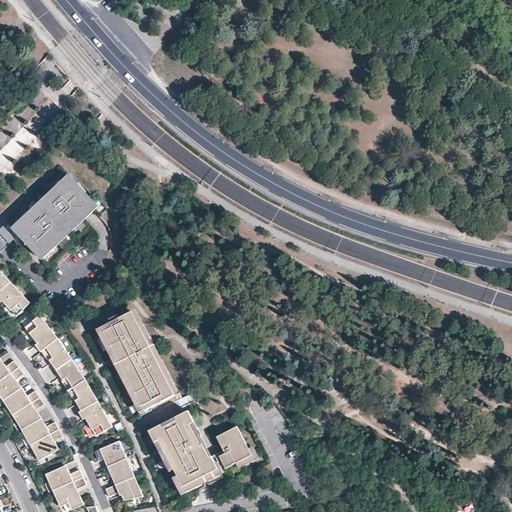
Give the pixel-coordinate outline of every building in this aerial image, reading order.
[(71,230),(97,206),(68,174),(42,198),(44,201),(39,205),(37,203),(11,226),(40,258),(66,234),(63,231),(68,227),(71,230)] [(14,238),(3,226),(0,229),(0,233),(9,243),(14,238)] [(0,291),(12,280),(0,267),(0,291)] [(31,301),(12,280),(0,291),(0,295),(12,308),(17,315),(31,301)] [(175,394),(132,310),(97,328),(140,411),(175,394)] [(59,338),(41,314),(26,326),(43,349),(41,350),(42,351),(59,338)] [(59,338),(42,351),(49,360),(49,359),(57,370),(73,359),(59,338)] [(0,356),(0,381),(20,367),(14,359),(5,367),(0,360),(0,358),(1,358),(0,356)] [(73,359),(57,370),(63,378),(61,379),(69,391),(87,379),(73,359)] [(0,394),(4,400),(21,389),(21,388),(15,380),(24,373),(20,367),(0,381),(0,394)] [(87,379),(69,391),(74,400),(76,400),(82,411),(99,401),(87,379)] [(14,415),(41,397),(35,390),(26,396),(21,389),(4,400),(14,415)] [(23,430),(41,419),(36,410),(45,404),(41,397),(14,415),(23,430)] [(99,401),(82,411),(86,417),(96,435),(113,425),(99,401)] [(210,456),(203,442),(201,444),(197,437),(202,435),(189,409),(149,430),(183,496),(223,476),(212,455),(210,456)] [(32,445),(60,429),(55,421),(46,427),(41,419),(23,430),(32,445)] [(251,454),(237,425),(216,436),(224,452),(219,455),(225,467),(251,454)] [(40,450),(45,458),(59,450),(54,441),(63,436),(60,429),(32,445),(36,452),(40,450)] [(119,440),(95,451),(99,461),(105,458),(116,484),(106,488),(109,495),(119,491),(121,494),(122,493),(124,499),(143,496),(119,440)] [(71,508),(83,503),(77,488),(86,484),(84,477),(79,468),(67,474),(64,465),(46,473),(53,489),(55,489),(62,504),(68,502),(71,508)]
